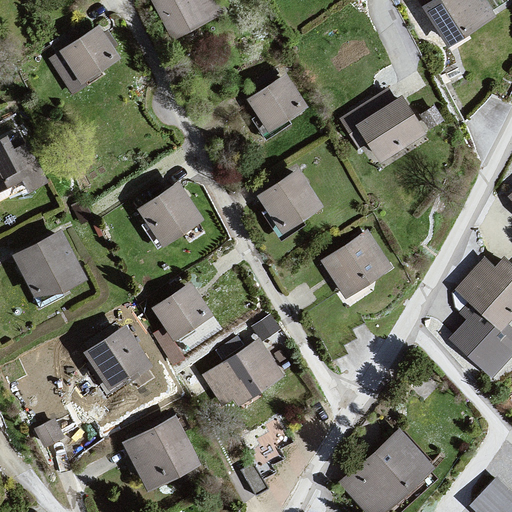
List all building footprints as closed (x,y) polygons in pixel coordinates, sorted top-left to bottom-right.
[(146,0),(168,42),(225,11),(218,0),(146,0)] [(480,0),(435,0),(422,10),(445,49),(494,19),(480,0)] [(98,29),(46,63),(72,94),(118,59),(98,29)] [(283,77),(246,100),(266,134),(305,109),(283,77)] [(401,97),(355,126),(379,163),(427,135),(401,97)] [(7,138),(0,141),(0,194),(23,183),(32,193),(49,186),(24,146),(13,153),(7,138)] [(322,209),(296,167),(254,194),(281,234),(322,209)] [(176,181),(135,207),(161,249),(204,220),(176,181)] [(392,270),(366,231),(318,262),(345,298),(392,270)] [(62,233),(10,259),(39,305),(87,284),(62,233)] [(495,270),(482,259),(457,292),(504,331),(511,321),(511,264),(506,259),(495,270)] [(191,285),(153,311),(178,344),(212,318),(191,285)] [(126,330),(83,354),(111,393),(156,370),(126,330)] [(259,338),(209,369),(234,410),(284,381),(259,338)] [(52,415),(35,421),(41,436),(57,430),(52,415)] [(176,416),(121,444),(148,493),(201,466),(176,416)] [(403,432),(337,486),(366,511),(389,511),(436,470),(403,432)] [(511,511),(511,493),(497,479),(471,505),(477,511),(511,511)]
